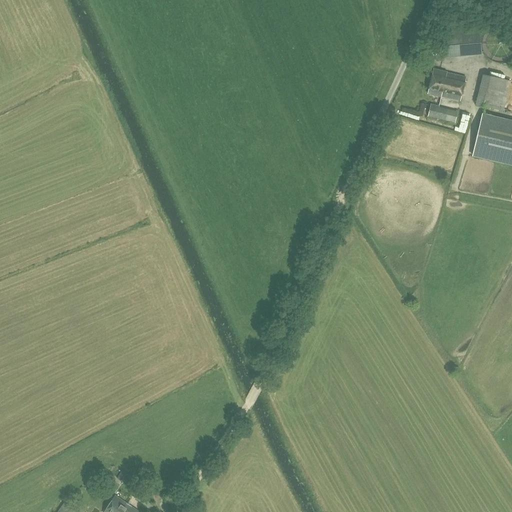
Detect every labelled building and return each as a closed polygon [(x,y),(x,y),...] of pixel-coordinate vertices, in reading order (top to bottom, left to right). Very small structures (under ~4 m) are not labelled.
[(440,26),(443,56),(481,53),(478,23),(440,26)] [(441,96),(460,100),(465,77),(446,73),(447,72),(433,69),(428,93),(441,97),(441,96)] [(477,104),(503,111),(510,81),(484,75),(477,104)] [(428,116),(455,123),(458,111),(431,104),(428,116)] [(473,155),(511,164),(511,120),(483,113),(473,155)] [(129,475),(122,471),(117,478),(124,482),(129,475)] [(104,511),(139,511),(115,496),(104,511)] [(57,511),(77,511),(64,503),(57,511)]
